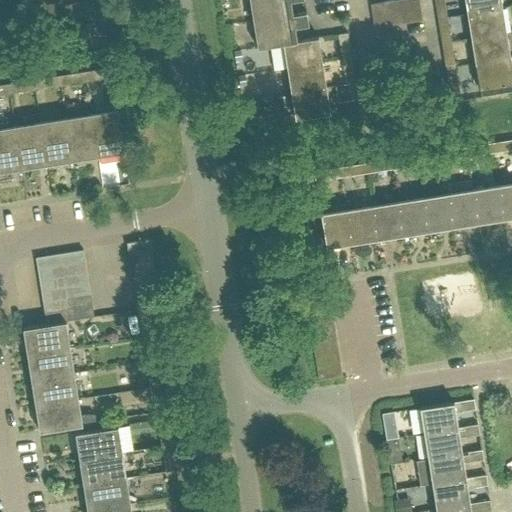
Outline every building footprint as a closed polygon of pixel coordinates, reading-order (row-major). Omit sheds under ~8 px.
[(249,0),(257,46),(269,44),(283,42),(283,41),(291,40),(289,26),(308,23),(306,11),(287,14),(285,0),(287,0),(249,0)] [(386,25),(398,23),(393,0),(390,0),(382,1),(386,25)] [(393,0),(398,23),(409,21),(405,0),(393,0)] [(405,0),(409,21),(421,19),(418,0),(405,0)] [(437,18),(447,16),(444,0),(434,2),(437,18)] [(464,0),(466,13),(501,7),(499,0),(464,0)] [(373,27),(386,25),(382,1),(370,3),(373,27)] [(470,38),(505,32),(501,7),(466,13),(470,38)] [(103,32),(101,21),(81,25),(83,38),(105,35),(105,32),(103,32)] [(441,43),(451,41),(448,25),(438,27),(441,43)] [(340,49),(350,48),(347,31),(337,33),(340,49)] [(474,63),(509,57),(505,32),(470,38),(474,63)] [(287,67),(322,61),(318,35),(291,40),(283,41),(283,42),(287,66),(287,67)] [(283,42),(269,44),(273,68),(287,66),(283,42)] [(444,68),(455,66),(452,50),(442,51),(444,68)] [(344,74),(354,73),(351,56),(342,58),(344,74)] [(511,75),(509,57),(474,63),(478,88),(511,82),(511,75)] [(291,92),(326,86),(322,61),(287,67),(291,92)] [(95,78),(112,76),(111,66),(93,69),(95,78)] [(69,82),(86,80),(85,70),(68,73),(69,82)] [(44,87),(61,84),(59,74),(42,77),(44,87)] [(448,93),(459,91),(456,74),(446,76),(448,93)] [(18,91),(35,88),(34,79),(17,81),(18,91)] [(348,99),(358,97),(355,81),(346,83),(348,99)] [(0,93),(9,92),(8,83),(0,84),(0,93)] [(326,86),(291,92),(295,117),(330,111),(326,86)] [(91,111),(98,154),(123,150),(124,150),(117,107),(116,107),(91,111)] [(72,158),(98,154),(91,111),(65,116),(72,158)] [(47,163),(72,158),(65,116),(40,120),(47,163)] [(21,167),(47,163),(40,120),(14,124),(21,167)] [(0,170),(21,167),(14,124),(0,126),(0,170)] [(501,150),(511,148),(511,138),(500,141),(501,150)] [(466,146),(467,156),(484,153),(482,144),(466,146)] [(450,158),(467,156),(466,146),(449,149),(450,158)] [(415,154),(417,164),(433,161),(432,152),(415,154)] [(400,167),(417,164),(415,154),(398,157),(400,167)] [(365,162),(366,172),(383,169),(381,160),(365,162)] [(349,175),(366,172),(365,162),(348,165),(349,175)] [(315,180),(332,177),(331,168),(313,171),(315,180)] [(453,225),(478,221),(473,187),(471,180),(446,184),(447,191),(453,225)] [(511,181),(498,183),(503,217),(511,215),(511,181)] [(478,221),(503,217),(498,183),(473,187),(478,221)] [(427,229),(453,225),(447,191),(422,195),(427,229)] [(402,233),(427,229),(422,195),(397,199),(402,233)] [(377,237),(402,233),(397,199),(371,204),(377,237)] [(352,242),(377,237),(371,204),(346,208),(352,242)] [(326,246),(352,242),(346,208),(320,212),(326,246)] [(128,253),(152,249),(150,238),(127,242),(128,253)] [(61,264),(85,260),(83,249),(59,252),(61,264)] [(130,264),(154,260),(152,249),(128,253),(130,264)] [(37,267),(61,264),(59,252),(35,256),(37,267)] [(63,275),(87,271),(85,260),(61,264),(63,275)] [(132,275),(155,271),(154,260),(130,264),(132,275)] [(39,278),(63,275),(61,264),(37,267),(39,278)] [(65,286),(88,282),(87,271),(63,275),(65,286)] [(134,286),(157,282),(156,274),(155,271),(132,275),(134,286)] [(41,289),(65,286),(63,275),(39,278),(41,289)] [(66,297),(90,293),(88,282),(65,286),(66,297)] [(135,297),(159,293),(157,282),(134,286),(135,297)] [(324,285),(304,288),(306,299),(330,296),(328,286),(328,284),(324,285)] [(42,300),(66,297),(65,286),(41,289),(42,300)] [(68,308),(92,304),(90,293),(66,297),(68,308)] [(159,293),(135,297),(137,308),(150,306),(161,304),(159,293)] [(308,311),(332,307),(330,296),(306,299),(308,311)] [(44,311),(68,308),(66,297),(42,300),(44,311)] [(68,308),(70,319),(94,315),(92,304),(68,308)] [(310,322),(333,318),(332,307),(308,311),(310,322)] [(46,323),(65,320),(70,319),(68,308),(44,311),(46,323)] [(142,335),(151,334),(148,316),(139,318),(142,335)] [(311,333),(335,329),(333,318),(310,322),(311,333)] [(27,353),(70,346),(65,320),(46,323),(23,326),(27,353)] [(313,344),(337,340),(335,329),(311,333),(313,344)] [(315,355),(339,352),(337,340),(313,344),(315,355)] [(146,361),(155,359),(153,342),(143,344),(146,361)] [(31,378),(74,371),(70,346),(27,353),(31,378)] [(317,367),(341,363),(339,352),(315,355),(317,367)] [(341,363),(317,367),(319,378),(341,375),(342,375),(341,363)] [(150,386),(159,384),(157,367),(147,369),(150,386)] [(35,404),(78,397),(74,371),(31,378),(35,404)] [(154,412),(163,410),(161,393),(151,394),(154,412)] [(78,397),(35,404),(39,430),(95,421),(94,413),(80,415),(78,397)] [(475,407),(473,397),(459,400),(461,408),(460,408),(461,409),(474,407),(474,408),(475,407)] [(453,400),(419,406),(424,432),(458,426),(455,410),(461,409),(460,408),(461,408),(459,400),(453,400)] [(479,433),(477,423),(463,425),(465,433),(464,433),(465,434),(478,432),(478,433),(479,433)] [(173,443),(182,442),(179,424),(170,426),(173,443)] [(79,458),(122,451),(118,425),(75,432),(79,458)] [(428,457),(462,451),(458,426),(424,432),(428,457)] [(398,427),(386,429),(387,438),(399,436),(398,427)] [(483,458),(481,448),(467,450),(469,459),(469,460),(482,458),(483,458)] [(177,469),(186,467),(183,450),(174,452),(177,469)] [(83,483),(126,476),(122,451),(79,458),(83,483)] [(432,482),(466,477),(462,451),(428,457),(432,482)] [(487,483),(485,473),(472,476),(473,484),(473,485),(486,483),(486,484),(487,483)] [(87,509),(130,502),(126,476),(83,483),(87,509)] [(181,494),(190,493),(187,476),(178,477),(181,494)] [(436,508),(470,502),(466,477),(432,482),(436,508)] [(491,509),(489,499),(476,501),(477,509),(477,510),(490,508),(490,509),(491,509)] [(131,511),(130,502),(87,509),(87,511),(131,511)] [(183,511),(193,511),(191,502),(182,503),(183,511)] [(436,511),(471,511),(470,502),(436,508),(436,511)]
